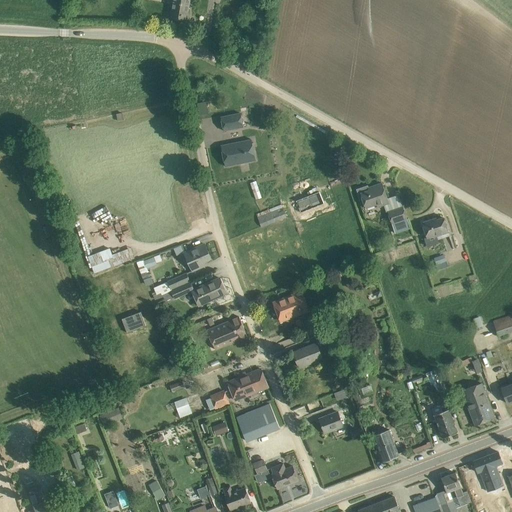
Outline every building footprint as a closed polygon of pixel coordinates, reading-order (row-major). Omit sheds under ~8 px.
[(173,0),(171,18),(187,20),(190,0),(173,0)] [(221,117),(224,131),(244,127),(241,113),(221,117)] [(257,160),(252,140),(222,146),(226,167),(257,160)] [(251,183),(256,199),(262,197),(256,181),(251,183)] [(360,200),(363,199),(366,207),(377,204),(378,207),(390,203),(383,183),(369,187),(368,185),(356,189),(360,200)] [(316,194),(298,201),(302,212),(320,205),(316,194)] [(282,205),(257,215),(261,226),(286,217),(282,205)] [(404,207),(389,212),(393,224),(408,219),(404,207)] [(432,220),(423,223),(428,238),(435,235),(436,236),(449,232),(444,217),(432,221),(432,220)] [(408,219),(393,224),(396,233),(411,228),(408,219)] [(211,258),(205,244),(185,252),(193,271),(201,267),(199,264),(211,258)] [(177,254),(185,252),(183,245),(174,247),(177,254)] [(113,253),(111,247),(88,255),(94,272),(136,258),(132,247),(113,253)] [(444,254),(434,257),(437,264),(446,260),(444,254)] [(144,261),(147,269),(156,265),(153,257),(144,261)] [(153,282),(150,272),(142,275),(146,285),(153,282)] [(167,282),(171,289),(191,281),(188,273),(167,282)] [(191,281),(171,289),(175,299),(193,292),(199,306),(227,293),(220,278),(195,289),(191,281)] [(158,295),(171,289),(167,282),(154,287),(158,295)] [(310,310),(302,291),(274,302),(281,321),(310,310)] [(96,329),(101,343),(139,329),(133,315),(96,329)] [(511,320),(510,315),(493,321),(499,336),(511,331),(511,320)] [(248,336),(240,316),(216,327),(211,329),(208,330),(216,350),(248,336)] [(207,319),(211,329),(216,327),(212,317),(207,319)] [(300,333),(306,331),(302,318),(296,320),(300,333)] [(332,339),(329,330),(318,335),(320,343),(332,339)] [(323,358),(317,343),(293,352),(299,367),(323,358)] [(483,371),(479,358),(471,361),(476,374),(483,371)] [(269,387),(261,369),(229,381),(236,399),(269,387)] [(170,385),(172,392),(185,387),(183,381),(170,385)] [(443,381),(437,383),(440,392),(446,389),(443,381)] [(482,382),(456,393),(460,403),(467,400),(476,425),(495,418),(482,382)] [(511,383),(502,387),(508,403),(511,401),(511,383)] [(351,395),(349,388),(335,392),(337,397),(343,395),(344,397),(351,395)] [(224,390),(217,393),(223,406),(230,403),(224,390)] [(363,405),(358,391),(353,393),(358,407),(357,407),(361,417),(363,416),(360,407),(363,405)] [(216,409),(223,406),(217,393),(211,395),(215,407),(216,409)] [(177,408),(189,403),(187,397),(175,402),(177,408)] [(443,410),(434,414),(443,438),(458,432),(446,402),(441,404),(443,410)] [(270,403),(238,417),(248,441),(280,428),(270,403)] [(119,406),(100,414),(105,426),(124,418),(119,406)] [(319,419),(325,433),(344,426),(338,411),(319,419)] [(366,417),(361,419),(364,427),(369,425),(366,417)] [(205,433),(209,431),(205,422),(201,424),(205,433)] [(213,426),(216,435),(229,431),(225,422),(213,426)] [(78,433),(87,429),(84,423),(75,427),(78,433)] [(352,438),(363,434),(361,427),(350,431),(352,438)] [(389,431),(389,430),(374,435),(375,437),(373,438),(383,462),(399,456),(390,431),(389,431)] [(499,451),(474,461),(478,472),(481,471),(489,490),(504,485),(496,465),(503,463),(499,451)] [(77,470),(85,467),(81,459),(79,460),(75,452),(67,455),(70,464),(74,462),(77,470)] [(265,459),(254,463),(258,473),(269,469),(265,459)] [(286,469),(284,463),(273,467),(275,473),(273,474),(278,489),(299,481),(293,466),(286,469)] [(461,486),(456,472),(442,478),(447,492),(454,489),(460,505),(471,501),(468,493),(463,494),(461,486)] [(0,487),(11,484),(7,474),(0,476),(0,487)] [(76,485),(72,475),(61,479),(65,489),(76,485)] [(212,477),(206,479),(212,495),(218,493),(212,477)] [(165,493),(158,480),(150,484),(158,498),(165,493)] [(227,495),(226,496),(231,510),(251,502),(246,488),(233,493),(230,485),(224,488),(227,495)] [(198,489),(201,499),(210,496),(207,486),(198,489)] [(0,502),(15,497),(12,487),(0,491),(0,502)] [(119,505),(114,490),(105,494),(110,509),(119,505)] [(400,511),(395,496),(359,510),(360,511),(400,511)] [(15,497),(0,502),(0,511),(19,505),(15,497)] [(441,511),(436,497),(414,506),(416,511),(441,511)] [(457,511),(453,499),(441,503),(444,511),(457,511)] [(172,511),(169,502),(162,504),(165,511),(172,511)]
